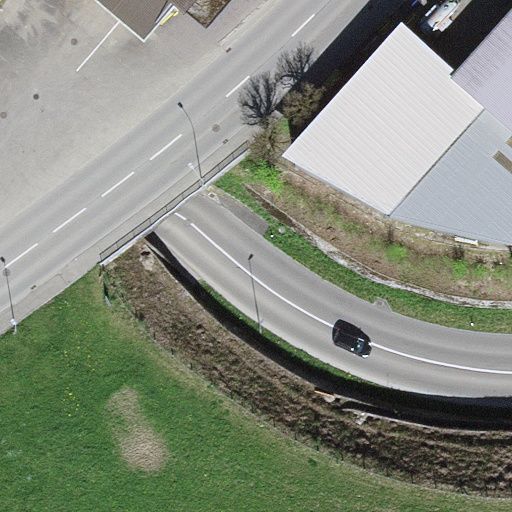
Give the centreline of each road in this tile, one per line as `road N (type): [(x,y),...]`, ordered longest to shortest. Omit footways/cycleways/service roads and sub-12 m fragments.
road 1 (tertiary): [(511,372),(377,346),(290,302),(181,215),(0,39)]
road 2 (secondary): [(332,0),(175,142),(0,271)]
